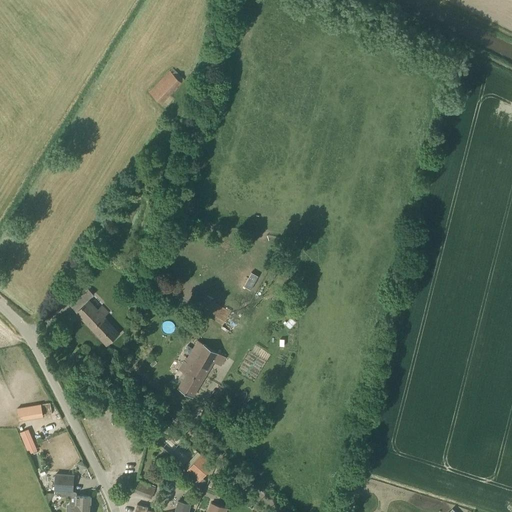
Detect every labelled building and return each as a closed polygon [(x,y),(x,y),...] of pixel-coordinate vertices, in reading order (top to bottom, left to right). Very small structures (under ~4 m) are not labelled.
[(161,104),(182,82),(170,71),(149,92),(161,104)] [(97,309),(89,300),(88,299),(94,294),(86,286),(68,302),(107,345),(120,333),(104,316),(108,312),(102,305),(97,309)] [(223,325),(231,312),(205,296),(197,309),(223,325)] [(221,365),(226,357),(197,340),(187,357),(186,356),(178,369),(186,375),(178,388),(193,396),(214,361),(221,365)] [(41,404),(22,407),(18,408),(19,418),(43,414),(41,404)] [(29,454),(37,450),(28,429),(20,432),(29,454)] [(203,477),(213,465),(198,452),(185,467),(197,477),(193,481),(200,487),(206,480),(203,477)] [(73,491),(74,475),(55,474),(54,489),(73,491)] [(210,485),(224,492),(228,482),(214,476),(210,485)] [(152,498),(156,488),(137,480),(133,490),(152,498)] [(89,511),(91,496),(77,495),(76,504),(70,503),(68,505),(67,511),(89,511)] [(173,511),(172,511),(189,511),(191,504),(178,500),(175,511),(173,511)] [(208,511),(226,511),(228,507),(211,502),(208,511)]
